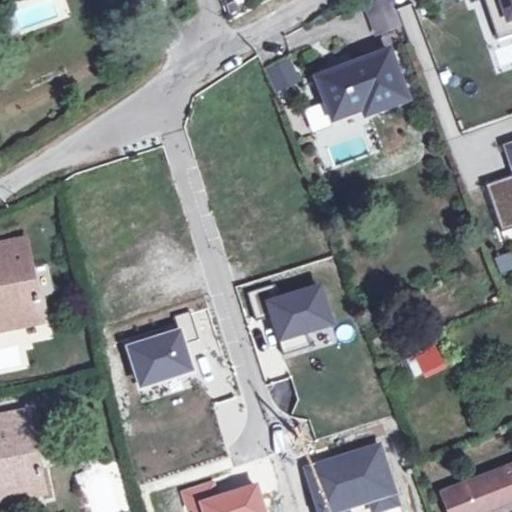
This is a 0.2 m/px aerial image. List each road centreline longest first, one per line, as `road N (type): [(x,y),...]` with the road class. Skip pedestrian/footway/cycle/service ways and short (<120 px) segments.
road 1 (residential): [(157,92),(267,430)]
road 2 (residential): [(0,189),(157,92)]
road 3 (residential): [(189,61),(299,0)]
